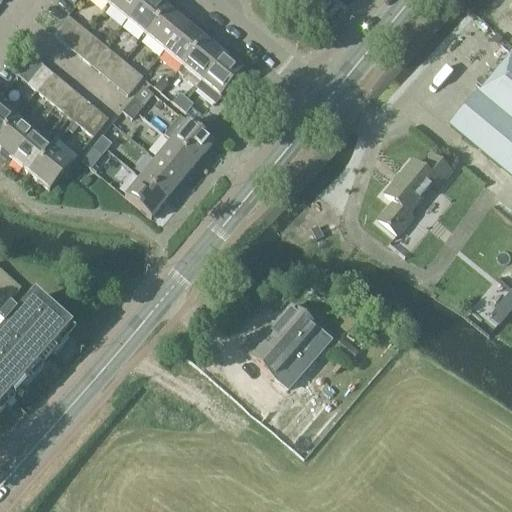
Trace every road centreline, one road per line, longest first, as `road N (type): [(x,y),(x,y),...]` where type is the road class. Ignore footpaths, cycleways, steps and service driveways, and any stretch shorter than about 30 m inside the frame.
road 1 (tertiary): [(0,482),(328,97)]
road 2 (residential): [(328,97),(206,0)]
road 3 (tertiary): [(328,97),(409,0)]
